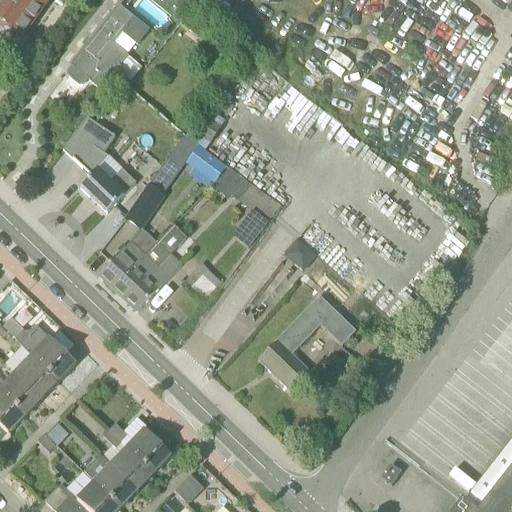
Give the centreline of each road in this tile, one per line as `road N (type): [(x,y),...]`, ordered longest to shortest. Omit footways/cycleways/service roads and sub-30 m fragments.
road 1 (secondary): [(296,511),(0,226)]
road 2 (unknown): [(179,399),(354,190),(377,190),(428,225)]
road 3 (unclassified): [(302,511),(511,230)]
